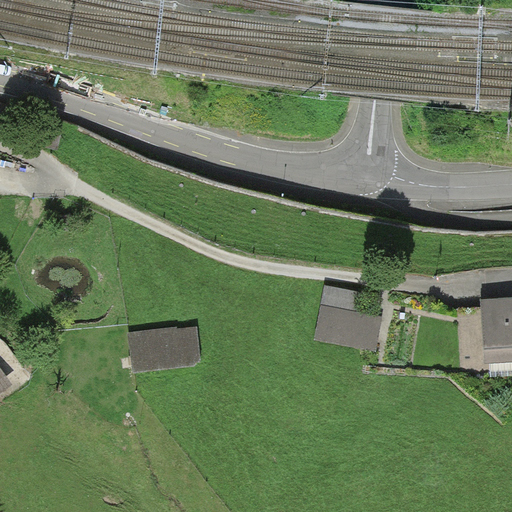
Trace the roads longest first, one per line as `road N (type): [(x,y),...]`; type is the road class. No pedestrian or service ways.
road 1 (track): [(71,181),(236,265),(428,285)]
road 2 (residential): [(360,158),(318,168),(242,157),(0,75)]
road 3 (residential): [(386,0),(374,113),(360,158)]
road 4 (residential): [(360,158),(419,183),(511,184)]
